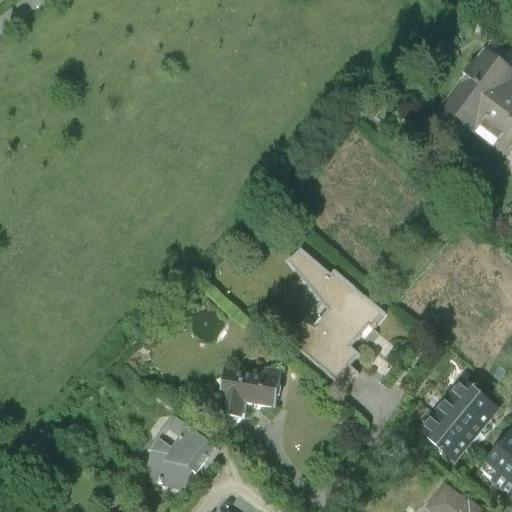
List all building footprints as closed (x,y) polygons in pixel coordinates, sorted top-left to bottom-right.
[(511,56),(498,46),(456,103),(511,144),(511,56)] [(301,339),(358,386),(371,370),(363,363),(373,351),(363,342),(381,321),(387,326),(400,311),(348,268),(345,271),(315,246),(300,257),(342,309),(329,325),(320,317),(301,339)] [(278,370),(239,363),(234,394),(240,395),(237,409),(256,412),(258,398),(288,404),(295,366),(279,364),(278,370)] [(477,376),(462,394),(495,422),(510,405),(477,376)] [(495,422),(462,394),(447,410),(480,439),(495,422)] [(480,439),(447,410),(431,429),(464,457),(480,439)] [(166,439),(158,481),(199,486),(203,466),(207,468),(227,441),(185,411),(166,439)] [(511,443),(496,463),(511,475),(511,443)] [(483,498),(458,479),(440,502),(453,511),(506,511),(484,496),(483,498)]
